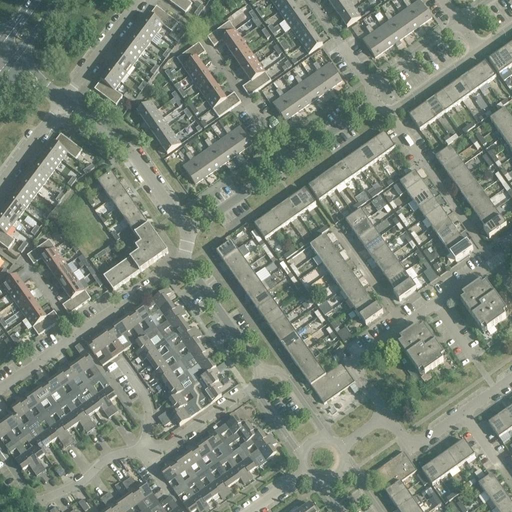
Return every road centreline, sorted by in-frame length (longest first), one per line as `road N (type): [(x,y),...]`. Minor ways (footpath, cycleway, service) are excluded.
road 1 (residential): [(35,504),(75,486),(106,458),(161,449),(255,389)]
road 2 (residential): [(0,387),(184,259)]
road 3 (residential): [(191,229),(369,106)]
road 4 (residential): [(191,229),(128,148),(62,101)]
road 5 (residential): [(261,371),(184,259)]
road 6 (residential): [(401,324),(511,246)]
road 7 (residential): [(62,101),(137,0)]
road 8 (residential): [(384,417),(354,370),(360,351),(401,324)]
